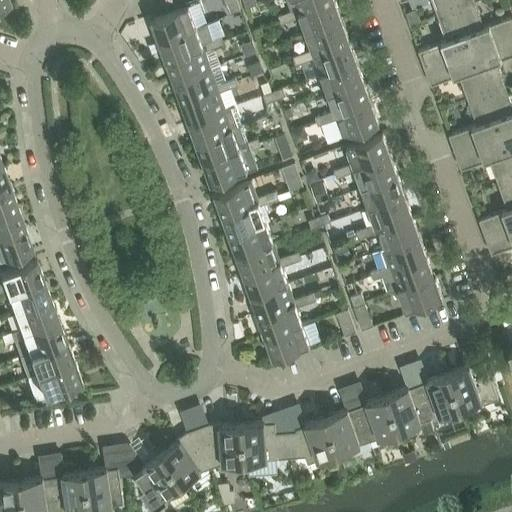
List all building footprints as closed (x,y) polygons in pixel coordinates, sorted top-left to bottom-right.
[(241,8),(238,0),(225,0),(230,12),(241,8)] [(343,18),(336,0),(330,0),(300,11),(298,7),(289,10),(292,19),(301,15),(307,31),(343,18)] [(330,0),(295,0),(298,7),(300,11),(330,0)] [(457,7),(455,0),(433,0),(439,13),(457,7)] [(473,49),(511,34),(511,15),(485,25),(476,0),(475,0),(458,7),(473,49)] [(197,25),(189,4),(152,17),(159,39),(197,25)] [(473,49),(458,7),(457,7),(439,13),(448,38),(419,48),(426,66),(473,49)] [(292,19),(289,10),(279,14),(282,22),(292,19)] [(350,39),(343,18),(307,31),(313,47),(314,52),(350,39)] [(203,41),(212,38),(215,46),(225,43),(222,34),(214,37),(208,21),(197,25),(159,39),(167,59),(204,45),(203,41)] [(498,59),(511,54),(511,34),(473,49),(488,91),(507,84),(498,59)] [(212,66),(206,50),(215,46),(212,38),(203,41),(204,45),(167,59),(167,60),(169,59),(176,79),(212,66)] [(358,59),(350,39),(314,52),(313,47),(303,51),(306,59),(316,56),(322,72),(358,59)] [(488,91),(473,49),(426,66),(432,83),(460,73),(469,98),(488,91)] [(306,59),(303,51),(294,54),(297,63),(306,59)] [(365,79),(358,59),(322,72),(329,92),(365,79)] [(219,86),(217,82),(212,66),(176,79),(183,99),(219,86)] [(239,83),(236,75),(227,79),(230,87),(239,83)] [(226,106),(220,90),(230,87),(227,79),(217,82),(219,86),(183,99),(190,119),(226,106)] [(372,100),(365,79),(329,92),(335,108),(335,109),(336,113),(372,100)] [(503,133),(511,130),(511,99),(507,84),(488,91),(503,133)] [(286,94),(283,86),(274,89),(277,97),(286,94)] [(277,97),(274,89),(264,93),(267,101),(277,97)] [(456,150),(503,133),(488,91),(469,98),(478,123),(450,133),(456,150)] [(380,121),(372,100),(336,113),(335,109),(325,112),(328,120),(338,117),(344,134),(380,121)] [(197,140),(243,123),(236,103),(226,107),(226,106),(190,119),(197,140)] [(328,120),(325,112),(316,115),(319,124),(328,120)] [(241,147),(239,143),(248,139),(249,139),(243,123),(197,140),(205,160),(241,147)] [(511,130),(503,133),(511,158),(511,130)] [(391,152),(384,131),(347,144),(354,161),(355,165),(391,152)] [(511,177),(511,158),(503,133),(456,150),(462,167),(490,157),(499,182),(511,177)] [(258,136),(249,139),(248,139),(251,148),(252,148),(261,144),(258,136)] [(259,166),(252,148),(251,148),(248,139),(239,143),(241,147),(205,160),(212,181),(247,169),(248,170),(259,166)] [(399,172),(391,152),(355,165),(354,161),(344,164),(347,173),(357,169),(362,185),(399,172)] [(0,187),(11,184),(3,164),(0,164),(0,187)] [(347,173),(344,164),(335,168),(338,176),(347,173)] [(304,182),(299,171),(287,175),(292,187),(304,182)] [(406,193),(399,172),(362,185),(370,206),(406,193)] [(511,225),(511,177),(499,182),(508,207),(480,217),(486,234),(511,225)] [(260,199),(258,195),(252,178),(216,191),(224,212),(260,199)] [(0,210),(18,204),(11,184),(0,187),(0,210)] [(280,197),(277,188),(267,192),(270,200),(280,197)] [(271,218),(265,202),(270,200),(267,192),(258,195),(260,199),(224,212),(231,233),(267,220),(267,219),(271,218)] [(413,213),(406,193),(370,206),(375,222),(377,226),(413,213)] [(0,233),(25,225),(18,204),(0,210),(0,233)] [(332,220),(329,211),(319,215),(322,223),(332,220)] [(421,233),(413,213),(377,226),(375,222),(366,225),(369,234),(379,230),(384,246),(373,250),(421,233)] [(322,223),(319,215),(309,218),(312,227),(322,223)] [(274,240),(267,220),(231,233),(238,253),(274,240)] [(0,257),(33,246),(25,225),(0,233),(0,257)] [(369,234),(366,225),(357,229),(359,237),(369,234)] [(511,225),(486,234),(492,252),(511,244),(511,225)] [(428,254),(421,233),(373,250),(379,266),(371,269),(374,278),(383,274),(384,274),(381,266),(390,263),(392,267),(428,254)] [(280,256),(274,240),(238,253),(245,273),(282,260),(280,256)] [(302,257),(299,249),(289,253),(292,261),(302,257)] [(289,281),(283,265),(292,261),(289,253),(280,256),(282,260),(245,273),(253,294),(289,281)] [(435,273),(428,254),(392,267),(390,263),(381,266),(384,274),(383,274),(389,290),(437,273),(436,272),(435,273)] [(44,277),(37,256),(2,268),(2,266),(0,266),(0,288),(7,286),(8,290),(44,277)] [(444,295),(437,273),(389,290),(389,291),(399,287),(407,308),(444,295)] [(52,297),(44,277),(8,290),(7,286),(0,288),(0,297),(10,294),(15,310),(52,297)] [(296,301),(295,297),(289,281),(253,294),(260,313),(258,314),(259,315),(296,301)] [(317,298),(314,290),(304,293),(307,302),(317,298)] [(365,299),(362,290),(351,294),(354,303),(365,299)] [(304,321),(298,305),(307,302),(304,293),(295,297),(296,301),(259,315),(266,335),(304,321)] [(59,318),(52,297),(15,310),(21,326),(23,331),(59,318)] [(374,323),(366,300),(365,299),(354,303),(363,327),(374,323)] [(357,329),(349,306),(337,310),(346,333),(357,329)] [(66,337),(59,318),(23,331),(21,326),(12,330),(15,338),(21,354),(68,337),(67,336),(66,337)] [(311,342),(304,321),(266,335),(274,356),(311,342)] [(15,338),(12,330),(2,333),(5,341),(15,338)] [(28,375),(37,371),(75,358),(68,337),(21,354),(28,375)] [(47,392),(83,379),(75,358),(37,371),(28,375),(36,397),(47,393),(47,392)] [(483,403),(499,397),(492,375),(496,374),(490,358),(471,364),(470,362),(449,370),(462,406),(481,399),(483,403)] [(462,406),(449,370),(428,377),(429,380),(419,383),(432,417),(462,406)] [(432,417),(419,383),(410,386),(409,384),(388,392),(401,428),(432,417)] [(401,428),(388,392),(367,399),(368,402),(359,405),(371,439),(401,428)] [(371,439),(359,405),(349,408),(348,406),(327,414),(340,450),(371,439)] [(340,450),(327,414),(306,421),(307,423),(296,427),(297,429),(306,454),(309,461),(340,450)] [(306,454),(297,429),(277,430),(276,420),(266,421),(265,419),(243,421),(246,459),(306,454)] [(246,459),(243,421),(223,423),(222,420),(210,421),(199,425),(213,465),(224,461),(246,459)] [(213,465),(199,425),(188,429),(178,437),(179,438),(162,450),(184,481),(202,469),(213,465)] [(184,481),(162,450),(144,463),(145,465),(136,471),(145,484),(141,486),(155,506),(170,496),(167,493),(184,481)] [(125,501),(119,465),(109,467),(108,465),(86,468),(91,506),(125,501)] [(91,506),(86,468),(63,471),(64,474),(52,475),(57,511),(91,506)] [(49,511),(57,511),(52,475),(44,476),(44,474),(22,477),(26,511),(49,511)] [(0,511),(26,511),(22,477),(0,480),(0,511)]
